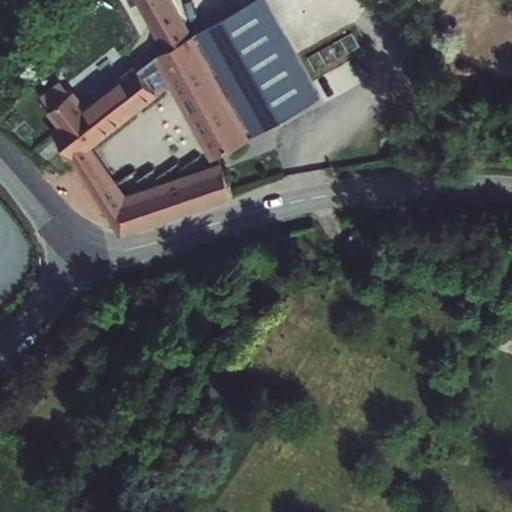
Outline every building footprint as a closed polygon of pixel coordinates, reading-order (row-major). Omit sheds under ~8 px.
[(149,0),(160,18),(184,2),(182,0),(149,0)] [(172,39),(163,45),(221,149),(237,138),(254,129),(220,68),(197,26),(184,2),(160,18),(172,39)] [(240,56),(220,68),(254,129),(287,111),(317,94),(283,35),(240,56)] [(162,83),(146,56),(85,98),(73,84),(55,99),(66,114),(58,120),(81,154),(99,143),(94,135),(162,83)] [(99,143),(81,154),(92,170),(109,159),(99,143)] [(109,159),(92,170),(99,181),(127,223),(235,187),(232,175),(226,164),(127,189),(109,159)]
